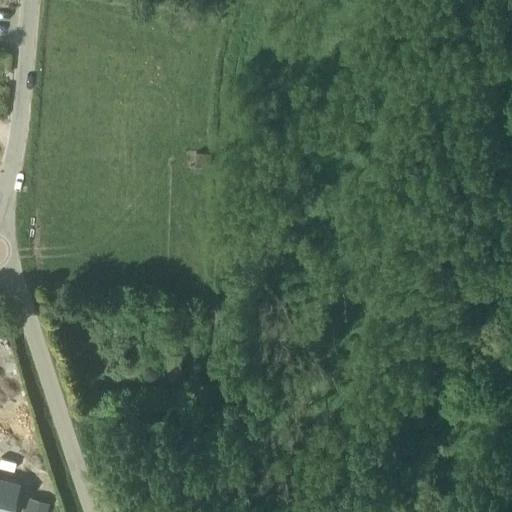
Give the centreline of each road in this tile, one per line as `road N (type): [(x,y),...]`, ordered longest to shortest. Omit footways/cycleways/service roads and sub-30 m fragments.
road 1 (track): [(344,511),(377,456),(376,404),(391,370),(462,335),(511,336)]
road 2 (residential): [(91,511),(0,262)]
road 3 (unclassified): [(0,224),(18,141),(31,0)]
